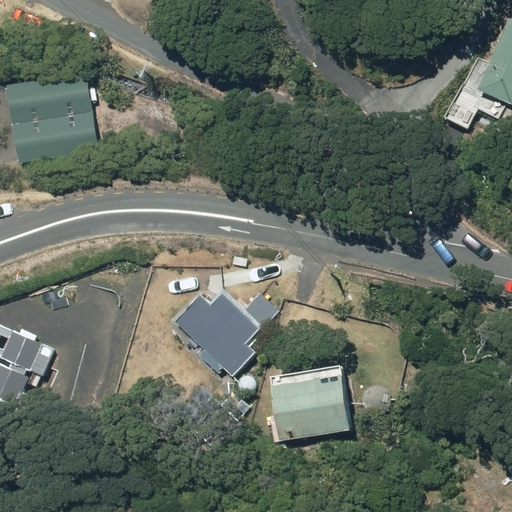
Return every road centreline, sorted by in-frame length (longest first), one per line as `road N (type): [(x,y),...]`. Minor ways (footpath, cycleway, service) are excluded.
road 1 (residential): [(441,265),(444,233),(435,216),(364,152),(68,0)]
road 2 (residential): [(0,242),(109,214),(155,211),(441,265)]
